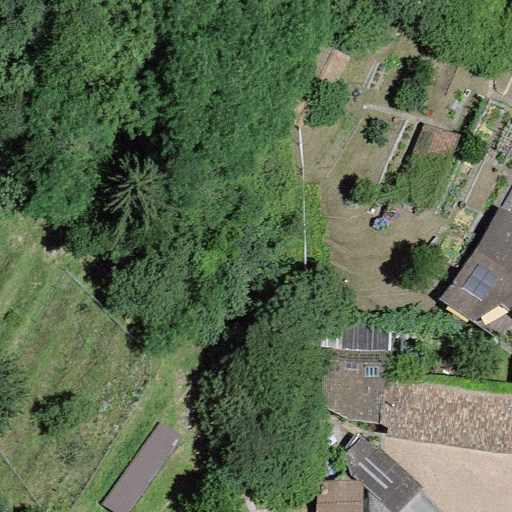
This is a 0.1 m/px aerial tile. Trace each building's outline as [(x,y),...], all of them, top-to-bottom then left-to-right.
[(319,43),(287,113),(320,128),(338,89),(356,97),(370,66),(319,43)] [(459,139),(419,124),(390,203),(431,218),(459,139)] [(511,182),(510,181),(491,222),(511,237),(511,182)] [(511,237),(491,222),(474,250),(435,301),(511,349),(511,237)] [(388,326),(314,323),(315,406),(345,422),(378,425),(384,380),(388,326)] [(511,448),(511,396),(384,380),(378,425),(384,426),(383,438),(511,456),(511,448)] [(125,511),(178,440),(156,424),(98,504),(108,511),(125,511)] [(360,511),(360,482),(313,483),(313,511),(360,511)]
